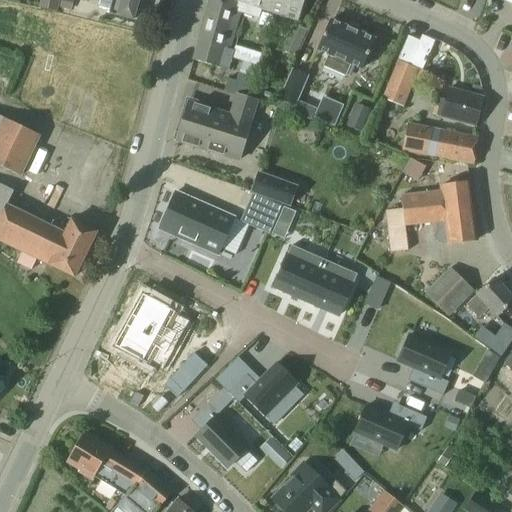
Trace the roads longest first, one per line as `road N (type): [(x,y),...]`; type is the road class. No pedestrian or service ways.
road 1 (residential): [(511,257),(493,206),(489,59),(469,35),(379,0)]
road 2 (residential): [(120,244),(351,356)]
road 3 (tertiary): [(120,244),(191,0)]
road 4 (residential): [(61,378),(151,434),(235,511)]
road 5 (tertiary): [(61,378),(120,244)]
road 6 (tertiary): [(0,511),(61,378)]
